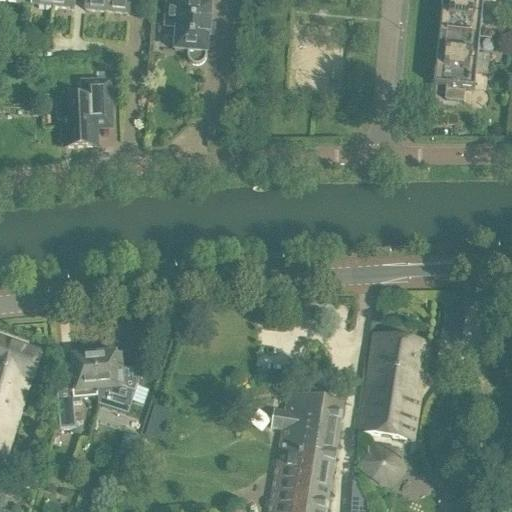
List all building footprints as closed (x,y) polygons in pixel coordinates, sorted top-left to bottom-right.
[(27,0),(27,6),(53,9),(54,0),(27,0)] [(54,0),(53,9),(74,11),(74,0),(54,0)] [(85,0),(85,12),(107,14),(108,0),(85,0)] [(108,0),(107,14),(129,16),(130,0),(108,0)] [(210,8),(198,7),(198,0),(178,0),(178,9),(166,8),(164,28),(176,30),(174,53),(188,54),(187,57),(187,59),(189,63),(191,66),(195,67),(199,67),(202,66),(205,63),(206,59),(208,39),(209,39),(210,37),(210,36),(210,28),(211,28),(211,27),(211,25),(209,25),(210,8)] [(442,0),(441,10),(494,15),(495,6),(483,4),(483,0),(442,0)] [(441,10),(439,35),(480,39),(481,24),(493,25),(494,15),(441,10)] [(439,35),(436,61),(489,66),(490,56),(478,55),(480,39),(439,35)] [(434,87),(446,89),(444,102),(463,104),(464,90),(474,91),(476,74),(488,76),(489,66),(436,61),(433,87),(434,87)] [(62,102),(62,105),(56,105),(57,122),(63,122),(64,150),(96,149),(96,131),(111,130),(109,84),(83,85),(83,101),(62,102)] [(358,434),(413,443),(428,346),(374,337),(358,434)] [(0,460),(5,462),(31,381),(33,382),(43,355),(0,340),(0,460)] [(96,358),(94,358),(97,391),(97,399),(97,403),(98,407),(126,415),(128,416),(135,393),(139,383),(138,378),(137,369),(120,370),(119,356),(108,357),(107,354),(96,355),(96,358)] [(97,391),(94,358),(92,358),(92,355),(80,356),(80,359),(69,360),(72,391),(56,392),(59,431),(76,430),(73,405),(81,405),(80,400),(97,399),(97,391)] [(269,511),(326,511),(343,405),(288,396),(285,414),(275,412),(272,430),(282,432),(269,511)] [(368,487),(390,491),(405,473),(397,451),(374,447),(360,465),(368,487)]
